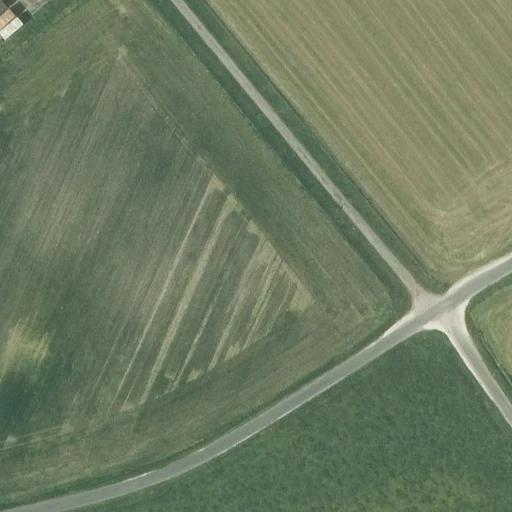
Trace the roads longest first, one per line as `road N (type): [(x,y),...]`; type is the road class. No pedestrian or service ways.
road 1 (unclassified): [(31,511),(170,473),(434,311)]
road 2 (unclassified): [(434,311),(174,0)]
road 3 (unclassified): [(511,418),(434,311)]
